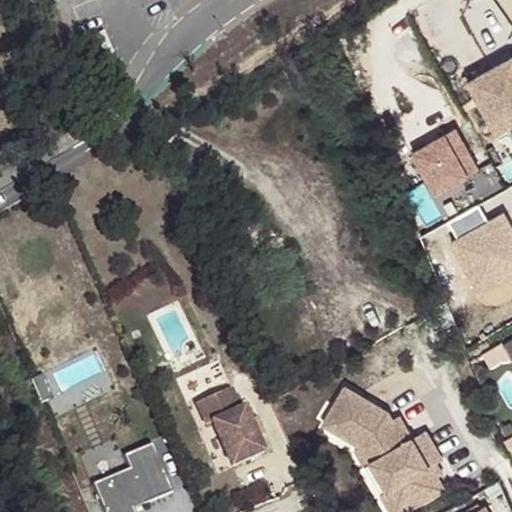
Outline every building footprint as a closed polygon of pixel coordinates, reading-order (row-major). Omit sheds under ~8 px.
[(511,59),(495,68),(511,99),(511,59)] [(511,99),(495,68),(472,81),(499,130),(511,123),(511,99)] [(458,127),(415,152),(438,192),(481,167),(458,127)] [(477,205),(448,221),(458,239),(450,243),(479,293),(511,274),(511,232),(502,215),(488,224),(477,205)] [(372,462),(400,511),(405,511),(445,489),(438,477),(432,466),(437,463),(443,459),(426,430),(413,438),(404,423),(397,427),(393,419),(389,412),(346,387),(334,407),(340,410),(330,428),(363,447),(372,462)] [(234,468),(266,453),(246,409),(242,411),(232,390),(198,406),(208,427),(214,424),(234,468)] [(330,428),(340,410),(334,407),(324,425),(330,428)] [(393,419),(397,427),(404,423),(400,415),(393,419)] [(133,467),(96,483),(109,511),(139,511),(138,508),(178,490),(156,442),(127,455),(133,467)] [(391,511),(400,511),(372,462),(365,466),(391,511)] [(432,466),(438,477),(443,474),(437,463),(432,466)]
